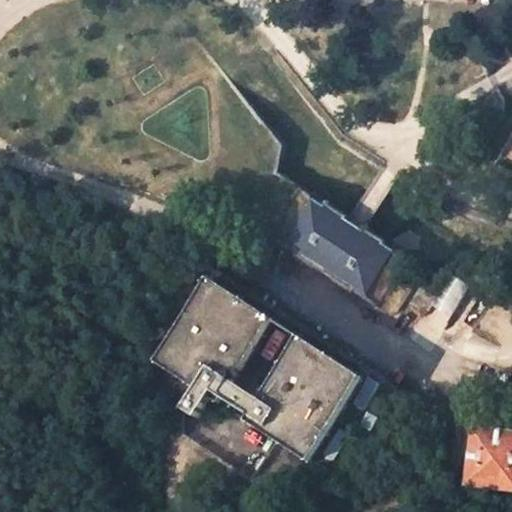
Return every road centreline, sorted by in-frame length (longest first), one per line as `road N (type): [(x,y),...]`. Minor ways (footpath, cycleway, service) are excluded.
road 1 (track): [(380,511),(417,497),(451,469),(458,411),(445,382)]
road 2 (unclassified): [(511,71),(410,135),(400,154)]
